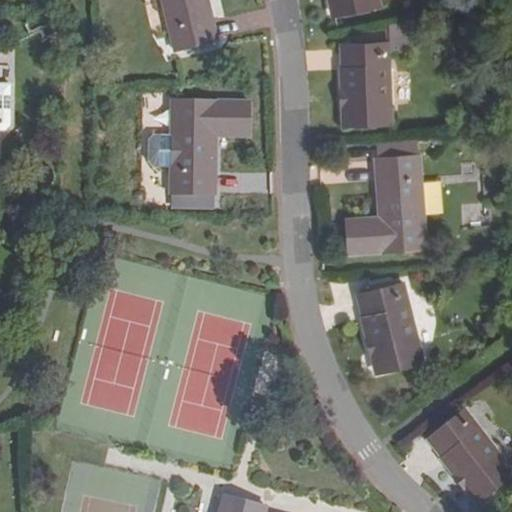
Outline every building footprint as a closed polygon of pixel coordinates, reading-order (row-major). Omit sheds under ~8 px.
[(160,0),(174,52),(218,41),(207,0),(160,0)] [(378,0),(328,0),(331,17),(380,7),(378,0)] [(388,43),(339,46),(342,126),(391,124),(388,43)] [(10,84),(0,84),(0,117),(10,117),(10,84)] [(249,103),(171,102),(170,194),(215,195),(216,137),(248,137),(249,103)] [(419,157),(375,160),(379,217),(346,219),(348,254),(426,249),(419,157)] [(331,281),(334,305),(355,302),(351,278),(331,281)] [(402,284),(355,296),(375,374),(423,362),(402,284)] [(511,476),(511,471),(466,412),(427,442),(476,505),(511,476)] [(266,511),(267,509),(224,497),(219,511),(266,511)]
